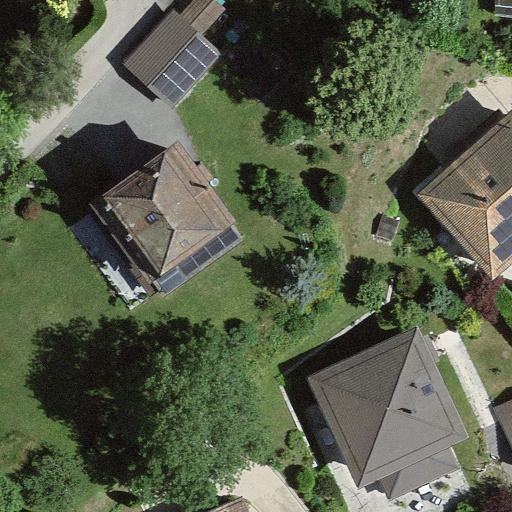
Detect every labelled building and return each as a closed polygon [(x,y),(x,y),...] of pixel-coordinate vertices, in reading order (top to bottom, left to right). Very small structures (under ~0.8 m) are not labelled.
[(186,0),(132,57),(157,82),(215,20),(193,0),(186,0)] [(511,118),(424,199),(493,283),(511,266),(511,118)] [(201,159),(121,214),(184,304),(264,249),(201,159)] [(420,336),(305,389),(355,499),(374,490),(380,504),(448,473),(440,455),(468,442),(420,336)] [(511,403),(495,412),(511,449),(511,403)]
